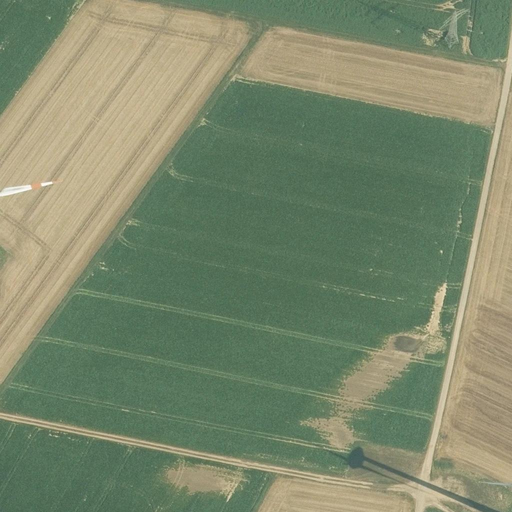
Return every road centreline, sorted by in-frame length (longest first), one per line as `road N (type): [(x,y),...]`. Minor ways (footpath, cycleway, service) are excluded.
road 1 (track): [(275,28),(0,415)]
road 2 (track): [(511,54),(418,511)]
road 3 (track): [(133,0),(509,71)]
